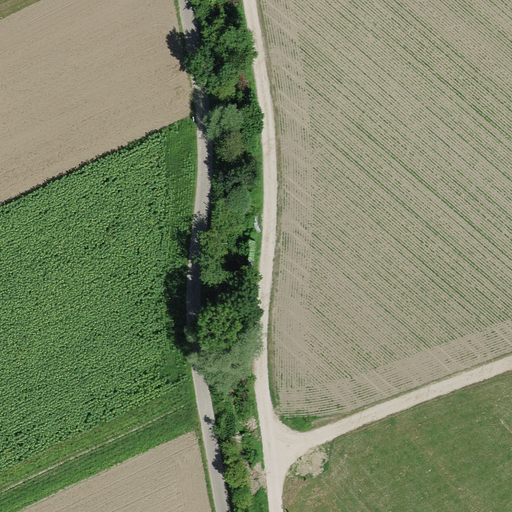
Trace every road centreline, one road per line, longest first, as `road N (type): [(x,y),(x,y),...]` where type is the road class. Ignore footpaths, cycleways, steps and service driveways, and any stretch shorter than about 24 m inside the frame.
road 1 (residential): [(224,511),(191,327),(206,115),(189,0)]
road 2 (track): [(248,0),(269,191),(258,394),(277,511)]
road 3 (track): [(267,449),(511,360)]
